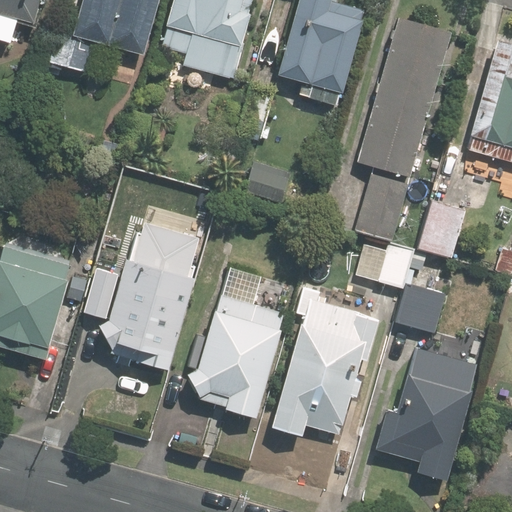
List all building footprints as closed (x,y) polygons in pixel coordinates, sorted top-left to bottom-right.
[(0,0),(0,18),(28,26),(34,4),(39,6),(40,0),(0,0)] [(94,43),(141,57),(156,0),(79,0),(71,32),(57,28),(46,65),(85,75),(94,43)] [(170,0),(162,30),(167,31),(162,50),(186,57),(183,68),(229,81),(238,49),(241,49),(254,0),(170,0)] [(363,11),(328,1),(327,0),(295,0),(274,75),(309,85),(305,98),(334,106),(337,93),(339,93),(363,11)] [(407,178),(449,32),(396,17),(354,163),(407,178)] [(467,137),(469,138),(465,151),(511,163),(511,45),(493,40),(467,137)] [(242,134),(260,138),(268,108),(250,103),(242,134)] [(118,144),(100,139),(95,155),(113,160),(118,144)] [(0,156),(0,193),(10,159),(0,156)] [(288,171),(252,161),(243,194),(279,204),(288,171)] [(390,241),(406,184),(369,174),(353,231),(390,241)] [(135,186),(114,180),(101,225),(122,231),(135,186)] [(417,248),(449,258),(463,210),(432,201),(417,248)] [(234,238),(242,213),(218,205),(210,230),(234,238)] [(198,235),(139,218),(126,265),(119,263),(112,286),(90,280),(80,314),(102,321),(90,328),(105,356),(162,372),(187,283),(185,282),(198,235)] [(228,240),(207,234),(197,268),(218,274),(228,240)] [(363,237),(353,275),(402,288),(412,250),(363,237)] [(2,266),(0,265),(0,350),(43,362),(66,284),(63,283),(68,267),(7,249),(2,266)] [(432,333),(444,293),(405,282),(394,322),(432,333)] [(357,312),(323,302),(324,298),(317,297),(318,292),(301,288),(295,312),(303,314),(300,324),(297,323),(267,428),(298,436),(302,424),(336,434),(346,400),(355,402),(362,377),(353,375),(358,360),(364,362),(377,319),(357,314),(357,312)] [(195,399),(223,407),(222,410),(253,419),(279,330),(277,329),(282,313),(217,295),(213,310),(212,310),(195,368),(183,374),(189,388),(190,389),(192,393),(192,392),(195,399)] [(408,374),(404,373),(393,414),(382,411),(372,449),(417,461),(414,474),(445,482),(469,390),(468,389),(474,365),(415,349),(408,374)]
